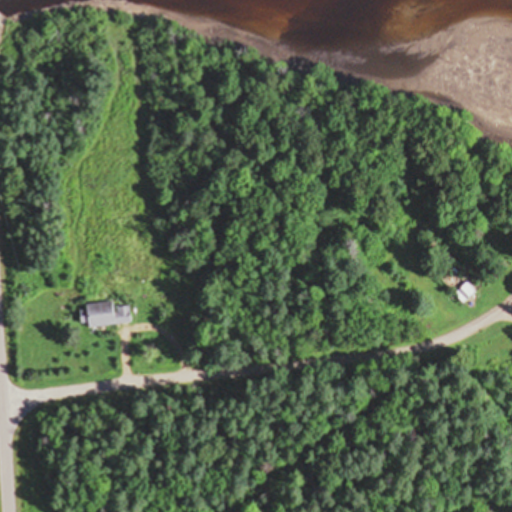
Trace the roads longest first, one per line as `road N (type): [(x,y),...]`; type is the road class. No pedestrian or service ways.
road 1 (residential): [(1,404),(395,351),(466,330),(511,300)]
road 2 (residential): [(7,511),(0,387)]
